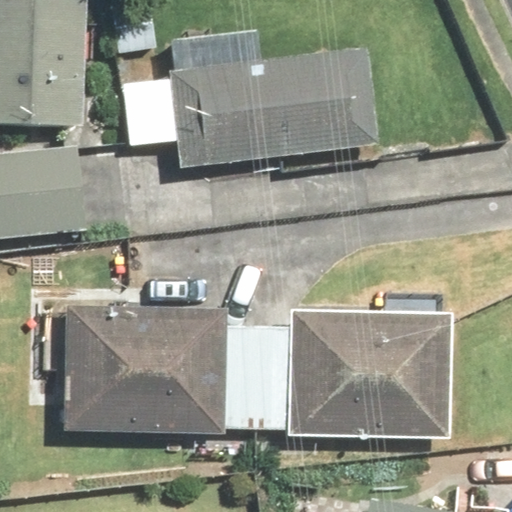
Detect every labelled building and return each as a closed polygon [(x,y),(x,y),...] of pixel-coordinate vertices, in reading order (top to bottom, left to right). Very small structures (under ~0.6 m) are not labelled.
[(0,0),(0,126),(96,126),(95,0),(0,0)] [(380,33),(131,58),(140,140),(180,136),(183,164),(391,143),(380,33)] [(120,138),(0,145),(0,236),(126,229),(120,138)] [(74,297),(73,429),(458,432),(459,300),(74,297)] [(511,511),(376,486),(370,511),(511,511)]
